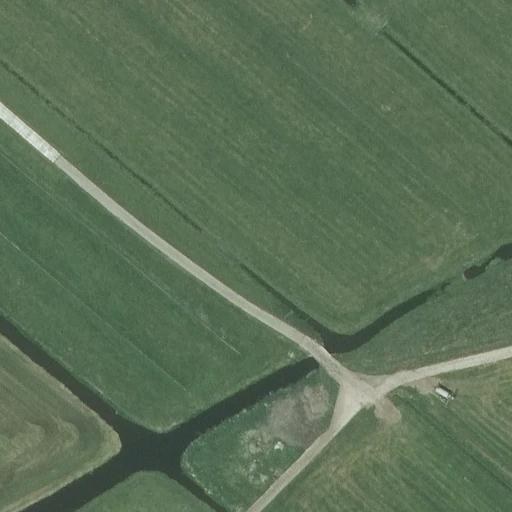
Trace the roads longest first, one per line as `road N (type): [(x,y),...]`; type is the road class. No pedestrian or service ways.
road 1 (track): [(0,107),(202,272),(372,393),(417,365),(511,345)]
road 2 (track): [(372,393),(254,511)]
